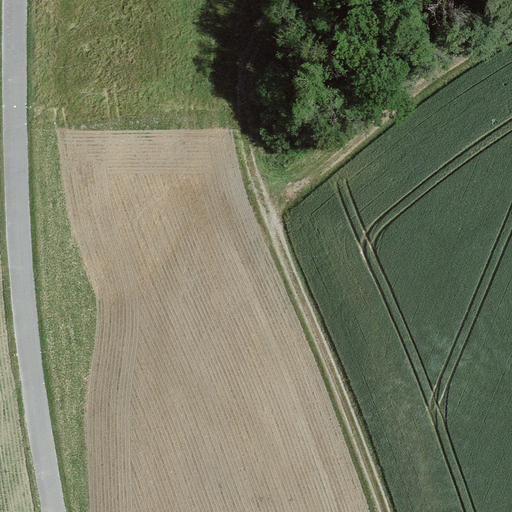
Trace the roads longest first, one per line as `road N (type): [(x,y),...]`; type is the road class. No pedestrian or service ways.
road 1 (track): [(382,511),(256,196),(238,111),(247,43),(274,0)]
road 2 (tertiary): [(54,511),(16,261),(13,0)]
